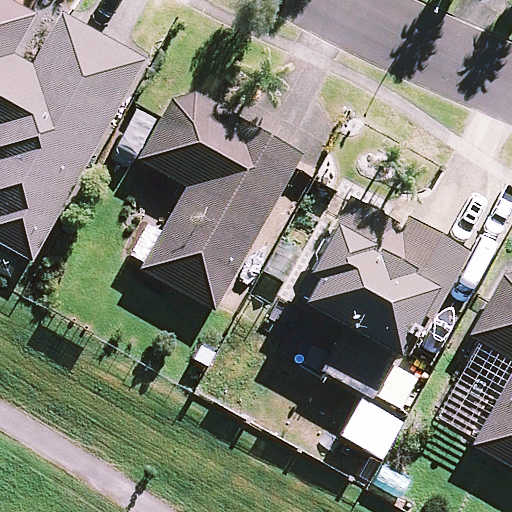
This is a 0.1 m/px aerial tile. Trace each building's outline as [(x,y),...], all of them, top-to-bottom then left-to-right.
[(37,15),(9,0),(0,0),(0,245),(32,263),(144,59),(61,14),(31,70),(12,59),(37,15)] [(128,256),(143,264),(139,270),(212,310),(297,155),(178,89),(138,161),(185,187),(161,231),(147,223),(128,256)] [(312,284),(301,305),(345,329),(319,374),(363,398),(389,352),(394,355),(420,308),(430,314),(464,252),(408,222),(404,230),(349,200),(305,281),(312,284)] [(304,250),(280,237),(258,279),(283,292),(304,250)] [(511,266),(509,265),(470,338),(511,360),(511,369),(470,447),(511,469),(511,266)] [(420,383),(390,365),(373,394),(402,411),(420,383)] [(400,423),(359,402),(341,438),(381,459),(400,423)]
